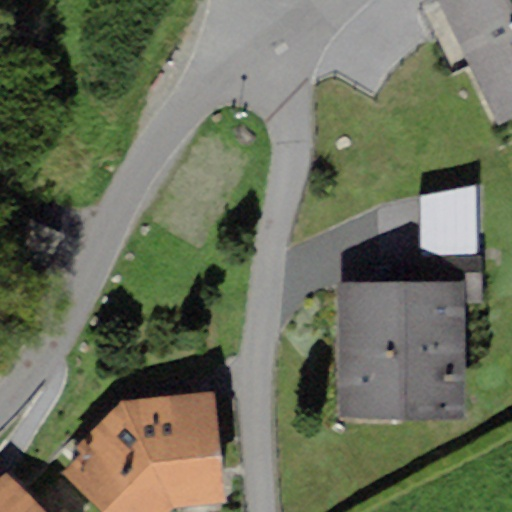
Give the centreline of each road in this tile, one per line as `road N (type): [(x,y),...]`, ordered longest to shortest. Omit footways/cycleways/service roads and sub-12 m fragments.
road 1 (residential): [(255,47),(278,109),(282,154),(260,301),(258,511)]
road 2 (residential): [(255,47),(194,95),(145,155),(55,335),(0,404)]
